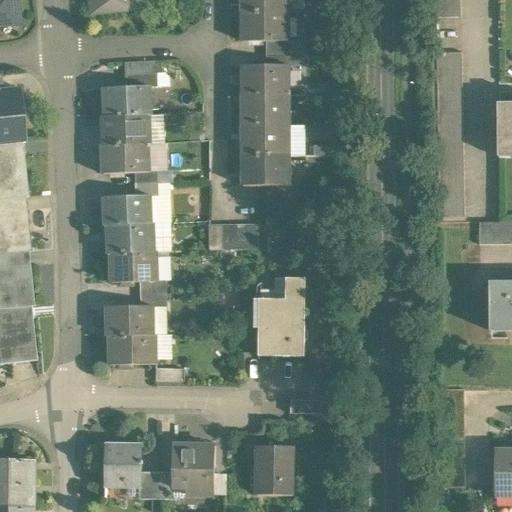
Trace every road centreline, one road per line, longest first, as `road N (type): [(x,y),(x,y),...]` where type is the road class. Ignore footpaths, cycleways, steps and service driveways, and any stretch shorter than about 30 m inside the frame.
road 1 (tertiary): [(383,511),(378,0)]
road 2 (residential): [(74,395),(58,55)]
road 3 (residential): [(250,399),(74,395)]
road 4 (residential): [(213,41),(220,214)]
road 5 (residential): [(58,55),(213,41)]
